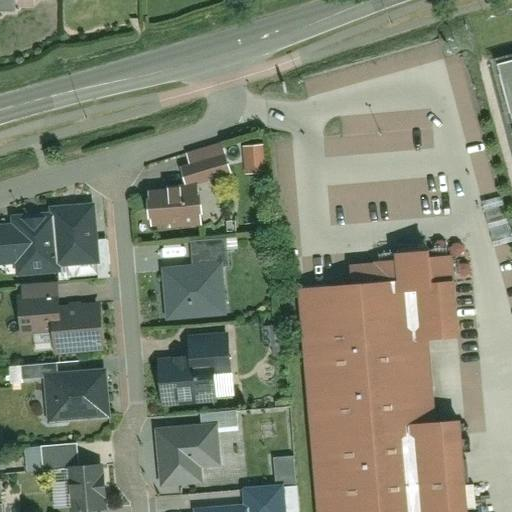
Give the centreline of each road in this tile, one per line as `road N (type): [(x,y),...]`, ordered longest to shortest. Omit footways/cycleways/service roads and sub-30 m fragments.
road 1 (residential): [(119,165),(143,511)]
road 2 (tertiary): [(0,114),(215,50)]
road 3 (residential): [(215,50),(227,100),(220,122),(119,165)]
road 4 (tertiary): [(215,50),(376,0)]
road 5 (residential): [(119,165),(0,200)]
